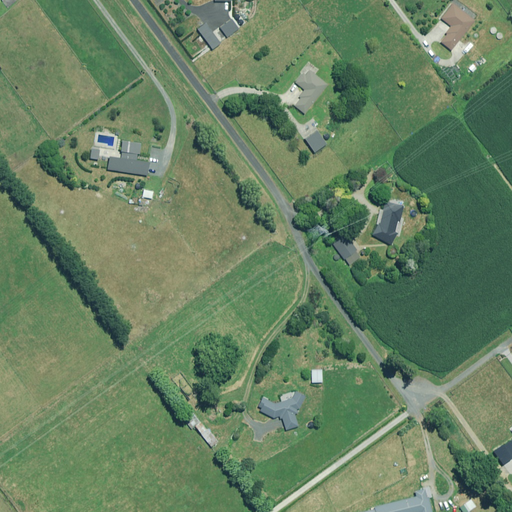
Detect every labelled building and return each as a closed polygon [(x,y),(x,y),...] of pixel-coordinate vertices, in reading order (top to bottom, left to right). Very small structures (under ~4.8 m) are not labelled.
[(440,43),(451,51),(471,25),(474,26),(477,22),(453,3),(441,19),(450,27),(445,33),(446,34),(440,43)] [(238,29),(231,20),(219,28),(226,38),(238,29)] [(220,43),(206,23),(197,29),(211,50),(220,43)] [(478,67),(473,63),(468,70),(473,74),(478,67)] [(327,85),(309,71),(305,76),(302,74),(295,83),(304,90),(299,96),(301,97),(294,106),(304,114),(327,85)] [(325,145),(316,132),(305,140),(314,153),(325,145)] [(108,157),(107,170),(146,176),(148,163),(137,162),(140,144),(121,142),(119,159),(108,157)] [(152,192),(143,190),(142,197),(151,199),(152,192)] [(376,223),(378,224),(373,236),(391,245),(397,233),(394,232),(404,210),(384,200),(381,208),(382,209),(376,223)] [(321,234),(314,224),(305,230),(312,240),(321,234)] [(360,258),(345,238),(334,245),(349,266),(360,258)] [(444,335),(433,321),(429,324),(431,327),(426,331),(434,342),(444,335)] [(408,363),(403,357),(399,359),(405,365),(408,363)] [(322,383),(322,372),(312,372),(312,383),(322,383)] [(295,392),(292,398),(274,404),(262,398),(257,407),(260,409),(259,411),(273,419),(278,417),(282,419),(285,431),(298,427),(294,415),(298,414),(296,410),(299,409),(305,397),(295,392)] [(217,443),(200,422),(194,427),(211,447),(217,443)] [(430,511),(425,490),(414,492),(415,497),(372,508),(372,510),(363,511),(430,511)]
